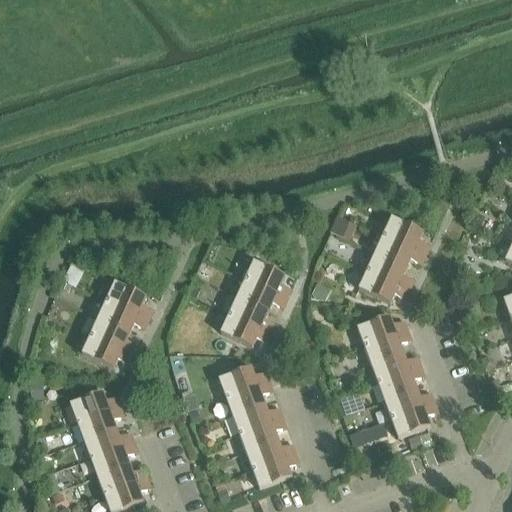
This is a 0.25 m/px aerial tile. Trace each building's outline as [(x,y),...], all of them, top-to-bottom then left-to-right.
[(338,220),(334,236),(354,241),(358,225),(338,220)] [(392,222),(384,240),(426,260),(431,250),(420,245),(423,237),(392,222)] [(384,240),(376,258),(407,272),(411,264),(422,269),(426,260),(384,240)] [(376,258),(368,275),(410,294),(415,284),(404,279),(407,272),(376,258)] [(255,266),(246,284),(288,303),(293,293),(282,288),(286,281),(255,266)] [(410,294),(368,275),(359,294),(390,308),(395,299),(406,304),(410,294)] [(246,284),(238,301),(269,315),(274,306),(284,311),(288,303),(246,284)] [(115,286),(107,304),(149,323),(154,314),(142,309),(146,300),(115,286)] [(511,323),(511,300),(503,304),(511,324),(511,323)] [(238,301),(230,318),(272,338),(277,327),(266,322),(269,315),(238,301)] [(145,333),(149,323),(107,304),(99,321),(130,336),(134,328),(145,333)] [(268,346),(272,338),(230,318),(221,336),(252,351),(257,341),(268,346)] [(130,336),(99,321),(91,339),(134,358),(138,349),(127,344),(130,336)] [(358,333),(365,352),(409,336),(405,326),(394,330),(391,321),(358,333)] [(365,352),(371,369),(404,357),(401,349),(412,345),(409,336),(365,352)] [(129,368),(134,358),(91,339),(83,358),(114,372),(118,363),(129,368)] [(371,369),(378,388),(422,371),(418,361),(407,365),(404,357),(371,369)] [(422,371),(378,388),(384,405),(418,393),(414,385),(425,381),(422,371)] [(270,387),(267,377),(255,381),(252,372),(219,384),(227,403),(270,387)] [(227,403),(233,421),(266,409),(263,401),(274,396),(270,387),(227,403)] [(384,405),(391,424),(435,407),(431,397),(420,401),(418,393),(384,405)] [(71,408),(78,428),(122,411),(118,401),(107,405),(103,396),(71,408)] [(438,417),(435,407),(391,424),(398,443),(431,431),(427,421),(438,417)] [(233,421),(240,439),(284,423),(280,413),(269,417),(266,409),(233,421)] [(125,421),(122,411),(78,428),(85,445),(117,433),(114,425),(125,421)] [(240,439),(247,457),(279,445),(276,437),(287,433),(284,423),(240,439)] [(117,433),(85,445),(91,463),(135,447),(131,437),(120,441),(117,433)] [(247,457),(253,475),(297,459),(293,449),(282,453),(279,445),(247,457)] [(138,457),(135,447),(91,463),(98,481),(130,470),(127,461),(138,457)] [(301,468),(297,459),(253,475),(260,493),(293,481),(289,472),(301,468)] [(133,477),(130,470),(98,481),(105,499),(148,483),(144,473),(133,477)] [(105,499),(109,511),(127,511),(144,506),(141,497),(151,493),(148,483),(105,499)]
